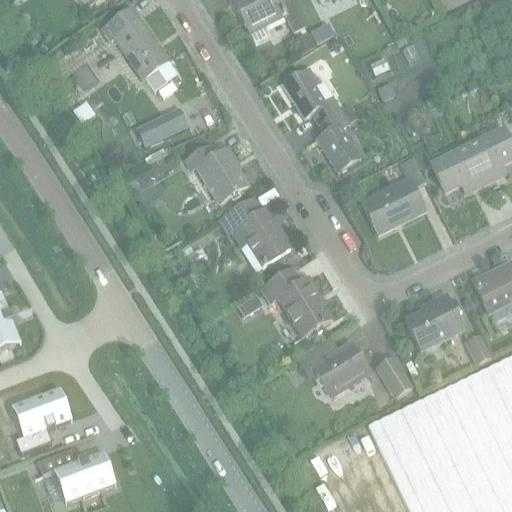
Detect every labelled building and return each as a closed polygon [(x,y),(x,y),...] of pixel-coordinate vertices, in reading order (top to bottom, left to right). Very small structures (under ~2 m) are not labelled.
[(87,0),(94,8),(105,0),(87,0)] [(292,37),(304,31),(291,6),(281,11),(275,0),(240,0),(232,4),(248,37),(283,19),(292,37)] [(141,84),(142,83),(152,96),(165,87),(156,74),(167,66),(129,13),(100,34),(108,45),(112,42),(141,84)] [(316,129),(340,115),(331,101),(323,106),(314,92),(318,89),(308,74),(281,90),(302,124),(310,119),(316,129)] [(144,152),(187,131),(179,113),(135,134),(144,152)] [(340,115),(316,129),(323,139),(314,144),(336,178),(363,161),(352,145),(349,147),(340,134),(348,128),(340,115)] [(466,152),(484,189),(497,183),(492,173),(511,163),(511,153),(502,134),(466,152)] [(219,209),(247,191),(232,167),(234,165),(226,153),(215,160),(209,150),(185,165),(192,176),(196,173),(219,209)] [(484,189),(466,152),(430,170),(443,197),(467,185),(472,195),(484,189)] [(412,194),(424,187),(412,163),(399,170),(407,185),(361,209),(377,240),(394,232),(393,230),(423,215),(412,194)] [(261,271),(290,253),(266,215),(261,218),(252,204),(223,222),(242,252),(247,249),(261,271)] [(511,274),(509,269),(471,287),(487,320),(511,307),(511,274)] [(302,343),(330,325),(315,301),(318,299),(307,282),(300,287),(292,274),(266,290),(274,303),(276,302),(302,343)] [(0,355),(20,348),(1,298),(0,298),(0,355)] [(420,357),(462,336),(444,300),(426,309),(428,313),(404,325),(420,357)] [(478,341),(464,349),(475,371),(489,364),(478,341)] [(329,401),(368,378),(350,349),(329,362),(323,351),(299,366),(303,373),(310,369),(329,401)] [(405,511),(511,511),(511,361),(366,431),(405,511)] [(393,366),(376,376),(393,406),(410,395),(393,366)] [(23,441),(15,444),(20,458),(51,447),(46,434),(71,424),(59,393),(11,411),(23,441)] [(72,453),(37,466),(42,481),(54,476),(66,507),(82,500),(82,502),(99,496),(98,494),(115,488),(103,456),(86,463),(86,461),(77,465),(72,453)]
